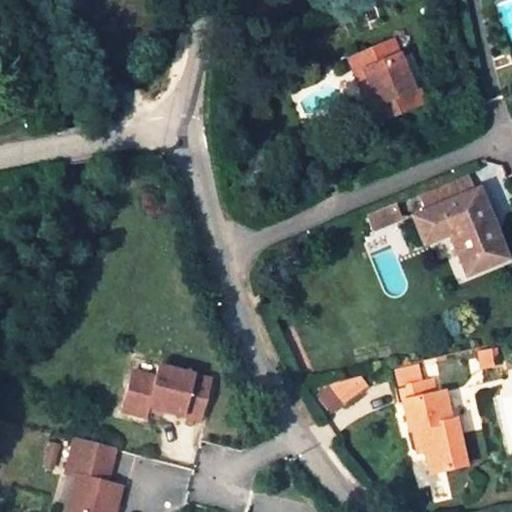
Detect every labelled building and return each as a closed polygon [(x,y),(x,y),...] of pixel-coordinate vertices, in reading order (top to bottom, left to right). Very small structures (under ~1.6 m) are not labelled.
[(362,51),(380,100),(374,103),(381,119),(428,102),(421,84),(416,86),(398,37),(362,51)] [(374,103),(380,100),(362,51),(355,54),(374,103)] [(440,206),(440,204),(482,188),(472,163),(423,184),(433,209),(440,206)] [(482,188),(440,204),(440,206),(433,209),(413,217),(424,245),(452,234),(466,273),(508,256),(482,188)] [(405,216),(400,204),(374,215),(379,228),(405,216)] [(123,372),(113,412),(136,418),(138,407),(189,420),(199,379),(148,367),(145,377),(123,372)] [(354,368),(318,397),(332,414),(368,385),(354,368)] [(433,378),(427,380),(430,393),(436,392),(433,378)] [(426,442),(432,470),(468,463),(458,418),(452,420),(446,389),(436,392),(430,393),(427,380),(397,386),(400,400),(405,399),(408,399),(411,411),(408,412),(411,428),(416,427),(418,437),(426,442)] [(114,452),(72,442),(64,474),(69,475),(105,485),(114,452)] [(106,511),(113,487),(105,485),(69,475),(59,511),(106,511)]
